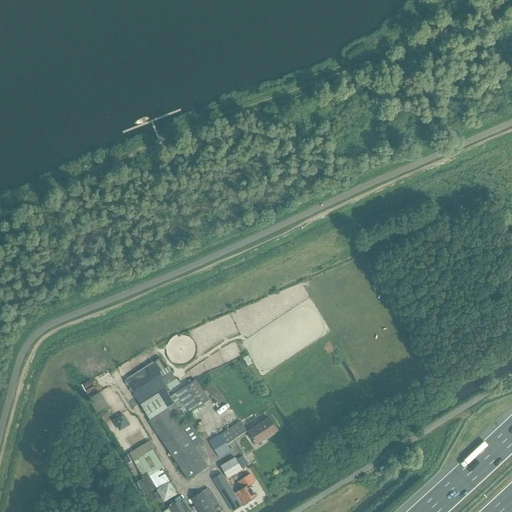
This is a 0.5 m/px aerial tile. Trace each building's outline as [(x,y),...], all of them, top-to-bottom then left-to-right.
[(153,362),(125,380),(150,419),(175,404),(170,397),(166,389),(168,388),(162,380),(164,379),(160,372),(153,363),(153,362)] [(168,367),(160,372),(164,379),(162,380),(168,388),(169,390),(180,384),(176,379),(168,367)] [(174,395),(170,397),(175,404),(179,411),(181,410),(185,417),(189,414),(190,413),(197,409),(199,407),(209,400),(195,380),(175,393),(176,393),(174,395)] [(96,413),(108,406),(100,392),(88,398),(96,413)] [(150,419),(148,421),(188,480),(207,467),(203,461),(208,457),(199,444),(202,442),(190,423),(181,428),(175,419),(182,414),(179,411),(175,404),(150,419)] [(256,445),(277,430),(269,417),(247,432),(256,445)] [(246,432),(239,421),(209,441),(219,458),(230,451),(226,445),(246,432)] [(156,488),(168,481),(162,471),(164,470),(152,450),(133,462),(142,476),(147,473),(156,488)] [(241,468),(247,465),(242,456),(236,460),(235,457),(220,466),(228,478),(242,470),(241,468)] [(241,506),(234,494),(222,474),(213,480),(232,511),(241,506)] [(248,485),(255,481),(251,474),(237,481),(242,489),(234,494),(241,506),(256,497),(248,485)] [(141,488),(142,488),(147,485),(144,481),(139,483),(139,484),(138,484),(140,489),(141,488)] [(169,481),(156,489),(157,492),(161,498),(164,502),(177,494),(169,481)] [(214,511),(212,508),(218,504),(208,488),(191,498),(199,511),(214,511)] [(191,511),(183,499),(168,508),(170,511),(191,511)]
